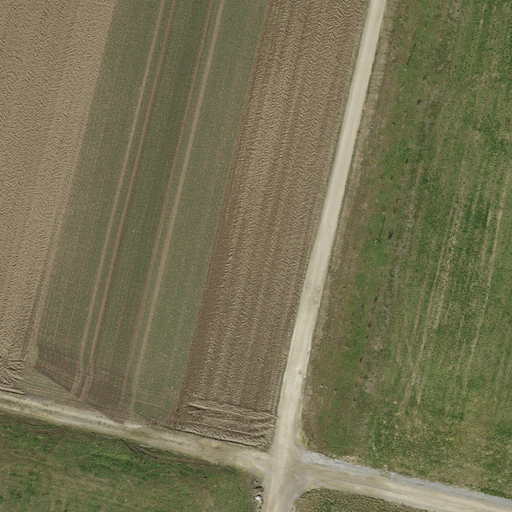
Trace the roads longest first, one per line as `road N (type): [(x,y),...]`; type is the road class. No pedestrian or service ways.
road 1 (track): [(0,405),(284,473),(411,484),(509,511)]
road 2 (track): [(386,0),(283,479)]
